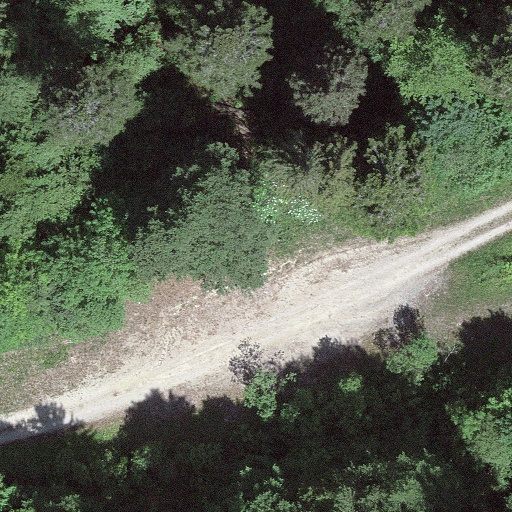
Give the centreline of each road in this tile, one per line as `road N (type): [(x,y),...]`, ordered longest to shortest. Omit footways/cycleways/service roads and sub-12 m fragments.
road 1 (track): [(511,203),(400,262),(173,352),(84,398),(0,422)]
road 2 (track): [(0,355),(345,339),(511,308)]
